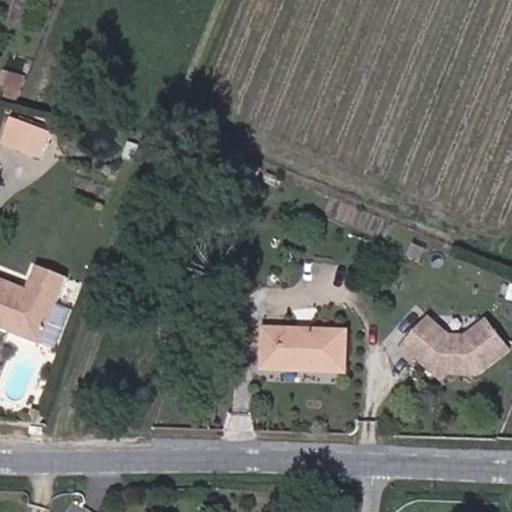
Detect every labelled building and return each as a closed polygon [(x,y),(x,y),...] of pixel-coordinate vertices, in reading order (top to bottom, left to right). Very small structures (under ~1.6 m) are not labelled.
[(8,97),(24,98),(26,72),(11,71),(8,97)] [(0,149),(34,161),(43,135),(2,122),(0,129),(0,149)] [(0,337),(41,351),(60,285),(31,275),(24,297),(0,290),(0,337)] [(456,338),(437,320),(408,352),(421,364),(425,360),(441,375),(445,371),(453,372),(454,375),(490,377),(511,353),(511,336),(492,319),(474,339),(456,338)] [(270,371),(351,373),(353,332),(271,330),(270,371)] [(445,371),(441,375),(448,382),(454,375),(453,372),(445,371)]
